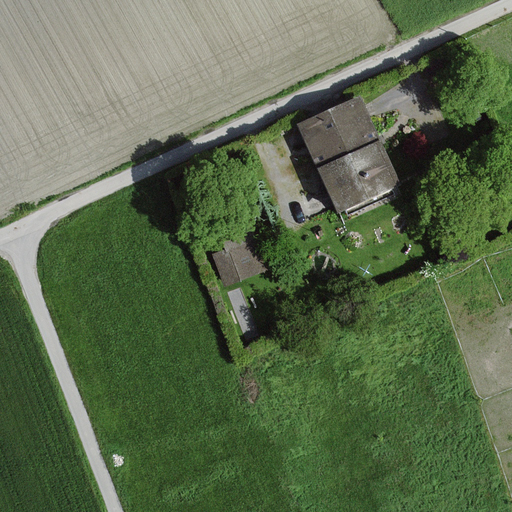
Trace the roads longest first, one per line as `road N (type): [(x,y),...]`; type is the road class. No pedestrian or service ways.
road 1 (unclassified): [(9,232),(511,3)]
road 2 (unclassified): [(9,232),(115,511)]
